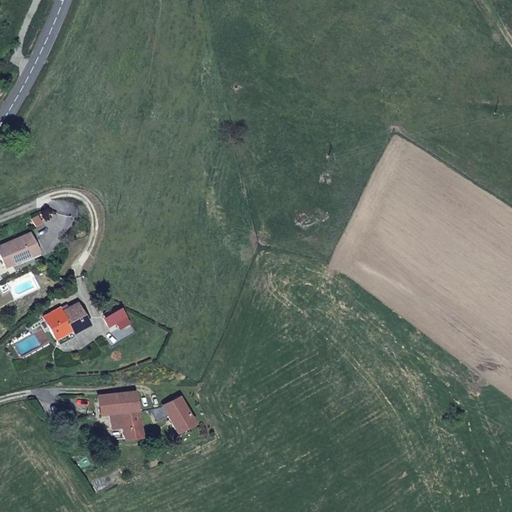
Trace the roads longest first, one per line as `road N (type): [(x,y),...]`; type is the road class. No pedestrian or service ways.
road 1 (unknown): [(0,207),(56,189),(86,204),(73,272),(92,326),(69,342)]
road 2 (secondary): [(0,124),(62,0)]
